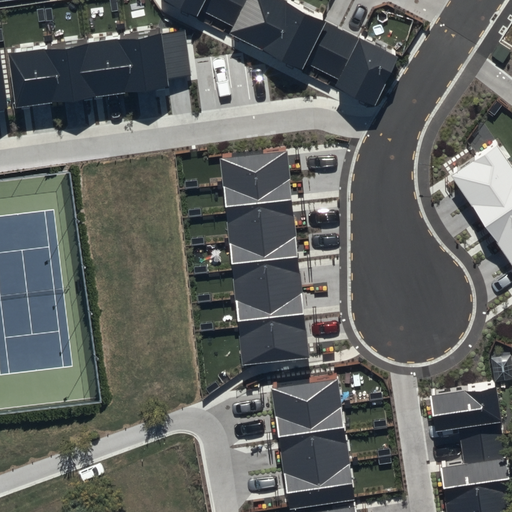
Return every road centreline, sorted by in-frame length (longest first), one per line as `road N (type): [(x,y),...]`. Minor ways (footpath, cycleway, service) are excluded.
road 1 (residential): [(477,0),(414,94),(380,177),(384,225),(410,300)]
road 2 (residential): [(225,511),(212,433),(192,418),(0,486)]
